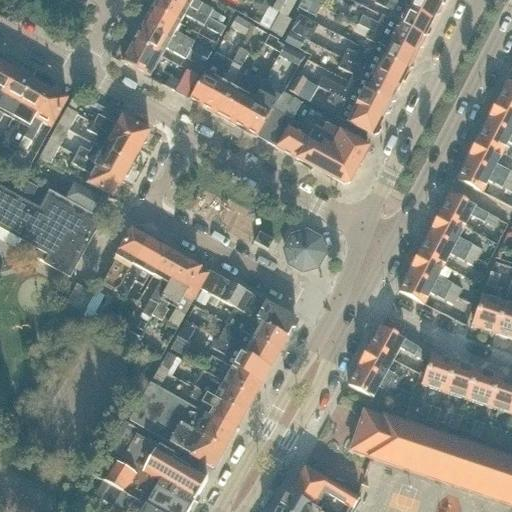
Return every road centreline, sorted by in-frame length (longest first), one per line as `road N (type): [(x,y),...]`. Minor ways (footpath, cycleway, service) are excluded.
road 1 (residential): [(178,127),(137,207),(342,315)]
road 2 (tertiary): [(389,240),(511,12)]
road 3 (residential): [(482,0),(364,226)]
road 4 (residential): [(364,226),(178,127)]
road 5 (residential): [(332,336),(299,372),(226,511)]
road 6 (tertiary): [(242,511),(320,383),(332,336)]
road 7 (residential): [(511,361),(445,340),(354,289)]
